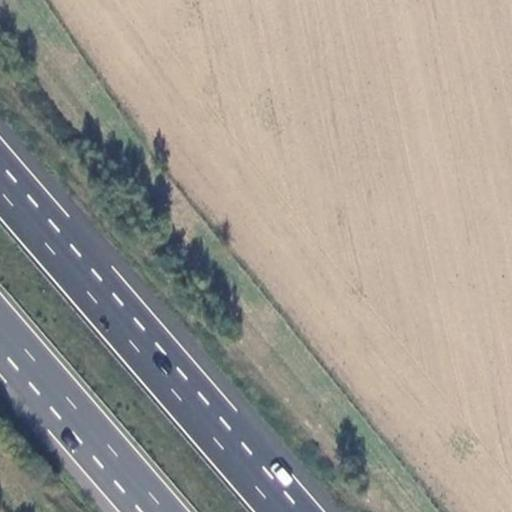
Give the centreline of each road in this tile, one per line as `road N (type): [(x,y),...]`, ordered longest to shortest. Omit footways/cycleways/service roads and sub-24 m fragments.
road 1 (trunk): [(279,511),(0,190)]
road 2 (trunk): [(0,324),(163,511)]
